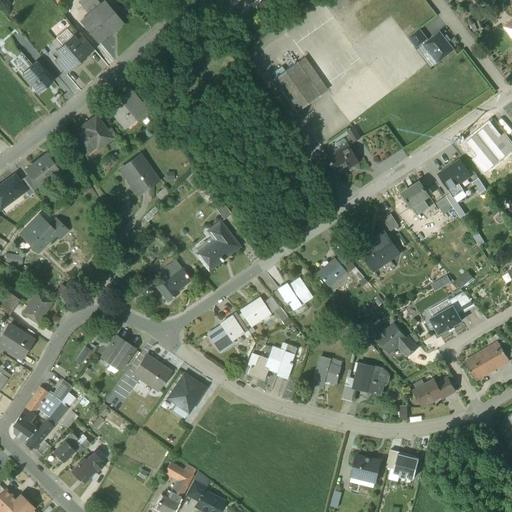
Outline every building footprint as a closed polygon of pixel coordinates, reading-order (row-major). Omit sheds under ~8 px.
[(101,5),(96,0),(81,0),(78,2),(88,15),(101,5)] [(88,15),(81,21),(98,40),(113,28),(114,29),(121,24),(113,15),(115,14),(104,1),(101,5),(88,15)] [(421,26),(411,34),(418,44),(429,36),(421,26)] [(442,29),(425,42),(439,60),(456,47),(442,29)] [(73,36),(56,51),(59,56),(60,56),(68,65),(68,66),(70,68),(87,53),(86,50),(85,51),(77,41),(73,36)] [(91,46),(83,36),(77,41),(85,51),(86,50),(91,46)] [(22,53),(12,61),(22,72),(31,64),(22,53)] [(68,65),(60,56),(59,56),(54,60),(62,70),(68,66),(68,65)] [(295,60),(271,77),(294,110),(319,92),(295,60)] [(53,81),(35,61),(31,64),(22,72),(39,92),(53,81)] [(130,90),(120,98),(124,103),(112,112),(125,127),(136,117),(137,118),(147,110),(130,90)] [(95,115),(86,122),(88,125),(73,136),(84,151),(99,139),(102,144),(112,137),(95,115)] [(473,156),(485,170),(511,147),(511,137),(505,130),(501,133),(489,120),(467,138),(478,151),(473,156)] [(356,125),(350,128),(356,139),(362,135),(356,125)] [(352,144),(340,152),(338,149),(330,154),(339,169),(352,161),(354,163),(361,159),(352,144)] [(140,152),(119,167),(126,178),(129,176),(139,191),(158,178),(140,152)] [(46,153),(25,169),(29,173),(38,186),(52,176),(53,173),(58,169),(46,153)] [(462,157),(440,171),(445,179),(446,181),(447,181),(455,193),(464,187),(460,180),(472,172),(462,157)] [(38,186),(29,173),(24,177),(33,190),(38,186)] [(14,175),(0,184),(0,207),(24,190),(25,189),(19,181),(14,175)] [(34,192),(24,177),(19,181),(25,189),(24,190),(29,196),(34,192)] [(404,190),(419,212),(431,204),(425,196),(430,192),(422,179),(404,190)] [(438,200),(445,211),(455,205),(448,193),(438,200)] [(230,211),(221,199),(215,203),(224,216),(230,211)] [(392,211),(385,216),(392,228),(400,222),(392,211)] [(48,224),(38,214),(20,233),(37,250),(55,232),(55,231),(48,224)] [(66,229),(55,218),(48,224),(55,231),(55,232),(59,236),(66,229)] [(215,237),(198,250),(203,256),(200,258),(207,267),(219,258),(221,259),(222,258),(220,255),(237,242),(219,219),(207,228),(215,237)] [(386,229),(361,246),(376,268),(401,250),(386,229)] [(344,248),(340,252),(347,260),(351,257),(344,248)] [(332,256),(316,270),(326,283),(343,269),(343,268),(341,265),(347,260),(340,252),(334,257),(332,256)] [(347,260),(341,265),(343,268),(343,269),(346,273),(357,264),(351,257),(347,260)] [(185,271),(178,262),(168,270),(170,273),(156,284),(167,299),(177,290),(176,288),(189,277),(187,274),(185,271)] [(297,275),(286,283),(285,281),(276,286),(285,300),(284,301),(285,302),(287,300),(292,306),(310,294),(297,275)] [(61,283),(56,292),(60,295),(65,285),(61,283)] [(73,290),(65,285),(60,295),(69,300),(74,290),(73,290)] [(36,290),(22,311),(37,321),(51,300),(36,290)] [(455,303),(459,311),(464,308),(465,309),(476,303),(466,290),(451,297),(455,303)] [(19,299),(8,291),(0,303),(0,308),(9,314),(19,299)] [(258,295),(239,307),(250,323),(268,311),(264,304),(263,302),(262,302),(258,295)] [(432,316),(440,331),(463,318),(459,311),(455,303),(432,316)] [(278,304),(272,308),(280,318),(286,314),(278,304)] [(246,327),(235,310),(231,313),(231,314),(230,314),(241,330),(241,329),(242,330),(246,327)] [(231,313),(218,321),(219,322),(219,321),(221,324),(215,328),(215,327),(207,332),(207,331),(206,331),(210,338),(211,340),(211,339),(215,345),(223,340),(223,339),(228,335),(230,338),(242,330),(241,329),(241,330),(230,314),(231,314),(231,313)] [(395,322),(388,328),(386,326),(383,326),(380,328),(380,331),(381,333),(379,336),(381,339),(381,342),(384,344),(386,344),(391,350),(400,342),(407,336),(395,322)] [(32,338),(9,323),(0,336),(0,343),(19,356),(26,345),(27,346),(32,338)] [(124,340),(115,333),(101,354),(110,360),(110,361),(124,340)] [(407,336),(400,342),(409,353),(418,345),(409,334),(407,336)] [(124,340),(110,361),(111,361),(119,367),(133,346),(124,340)] [(500,340),(466,360),(476,377),(510,357),(500,340)] [(291,352),(271,345),(267,357),(264,365),(267,366),(277,370),(276,372),(284,375),(290,361),(291,360),(288,359),(291,352)] [(251,352),(247,362),(249,363),(250,363),(253,364),(257,354),(251,352)] [(169,369),(145,353),(133,371),(157,388),(169,369)] [(267,357),(257,353),(257,354),(253,364),(250,363),(249,363),(246,372),(262,378),(267,366),(264,365),(267,357)] [(327,357),(318,354),(311,382),(320,384),(322,377),(337,381),(339,374),(340,372),(339,372),(341,365),(326,360),(327,357)] [(384,367),(361,361),(355,385),(356,386),(382,392),(385,381),(388,382),(390,373),(384,367)] [(3,368),(0,372),(0,387),(10,374),(3,368)] [(204,386),(183,372),(167,396),(176,402),(187,410),(204,386)] [(448,376),(437,382),(444,393),(442,393),(444,396),(456,389),(448,376)] [(435,378),(416,389),(424,404),(442,393),(444,393),(437,382),(435,378)] [(49,390),(48,392),(37,408),(48,415),(54,409),(54,408),(60,401),(68,391),(68,390),(71,385),(62,379),(53,391),(49,390)] [(355,385),(346,383),(343,396),(353,398),(356,386),(355,385)] [(39,385),(25,406),(33,412),(37,407),(48,392),(39,385)] [(74,396),(68,391),(60,401),(63,403),(65,401),(69,404),(74,396)] [(63,403),(60,401),(54,408),(54,409),(61,415),(67,407),(63,403)] [(103,401),(94,412),(97,415),(106,404),(103,401)] [(187,410),(176,402),(172,409),(183,416),(187,410)] [(33,412),(25,406),(13,424),(29,435),(38,425),(34,421),(31,424),(27,421),(33,412)] [(48,415),(45,418),(52,425),(53,425),(61,415),(54,409),(48,415)] [(72,410),(65,420),(62,423),(64,424),(67,427),(77,415),(72,410)] [(42,421),(26,440),(34,447),(52,425),(45,418),(45,419),(42,421)] [(72,432),(53,450),(63,460),(74,449),(79,443),(76,440),(78,438),(72,432)] [(79,443),(74,449),(77,453),(89,442),(85,438),(79,443)] [(51,446),(44,440),(36,449),(42,455),(51,446)] [(387,465),(395,467),(399,451),(400,449),(391,447),(387,465)] [(101,458),(93,450),(84,458),(93,467),(101,458)] [(399,451),(395,467),(394,471),(401,472),(400,474),(408,476),(409,474),(415,476),(420,457),(399,451)] [(381,459),(358,453),(353,473),(376,479),(381,459)] [(84,458),(72,470),(79,477),(84,472),(87,475),(94,468),(93,467),(84,458)] [(169,461),(164,471),(161,475),(167,479),(170,474),(176,465),(169,461)] [(195,469),(186,463),(183,468),(192,473),(195,469)] [(176,465),(170,474),(176,478),(182,468),(176,465)] [(147,472),(141,468),(139,471),(138,474),(144,477),(147,472)] [(183,468),(182,468),(176,478),(178,479),(186,483),(192,473),(183,468)] [(376,479),(353,473),(351,480),(374,486),(376,479)] [(164,495),(162,494),(159,500),(158,499),(157,500),(158,501),(155,506),(166,511),(171,511),(186,483),(178,479),(171,491),(168,497),(164,495)] [(206,486),(193,479),(185,493),(197,499),(203,489),(204,489),(206,486)] [(27,511),(33,507),(21,494),(16,499),(5,489),(0,493),(0,511),(4,511),(9,507),(13,511),(27,511)] [(204,489),(203,489),(197,499),(195,505),(208,511),(216,511),(223,500),(204,489)]
